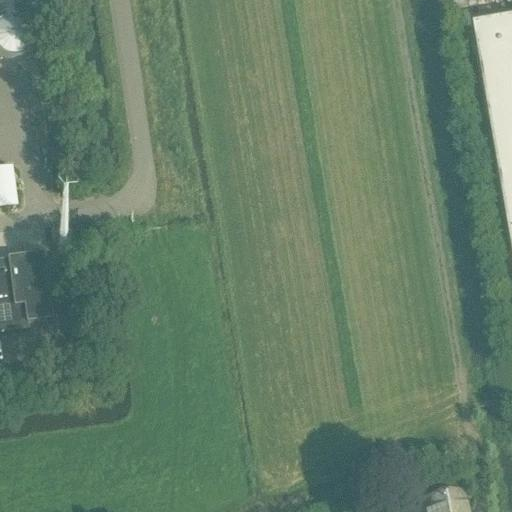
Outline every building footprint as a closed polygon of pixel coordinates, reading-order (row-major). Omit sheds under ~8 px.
[(511,42),(473,49),(511,271),(511,42)] [(0,209),(12,208),(8,176),(0,176),(0,209)] [(52,245),(72,243),(71,231),(50,233),(52,245)] [(8,266),(0,267),(0,336),(28,333),(27,327),(52,324),(44,257),(8,262),(8,266)] [(472,511),(469,494),(419,503),(420,511),(472,511)]
